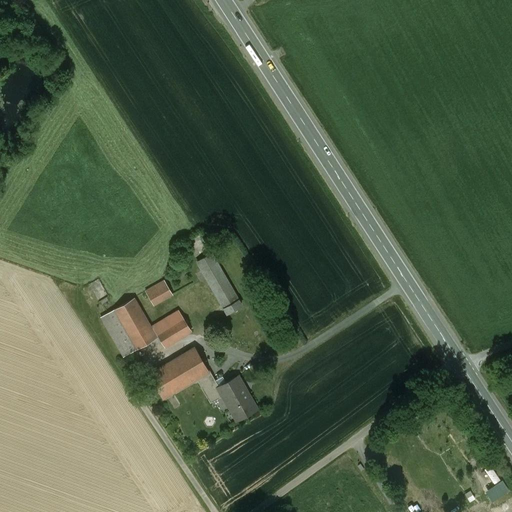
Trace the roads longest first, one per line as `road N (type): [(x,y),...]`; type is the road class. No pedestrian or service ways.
road 1 (secondary): [(223,0),(461,365)]
road 2 (unclassified): [(461,365),(256,511)]
